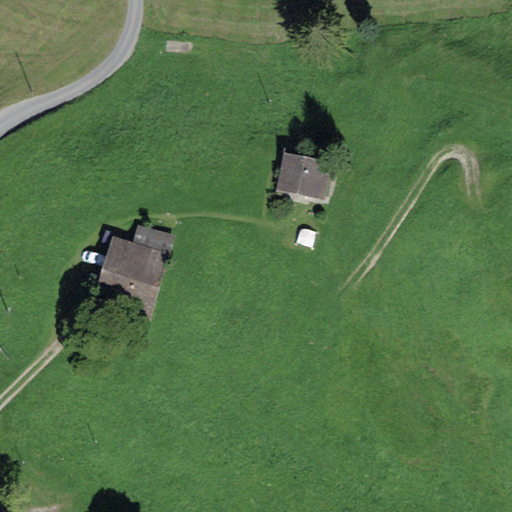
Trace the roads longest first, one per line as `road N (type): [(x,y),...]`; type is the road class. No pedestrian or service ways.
road 1 (unclassified): [(0,125),(93,80),(128,42),(136,0)]
road 2 (track): [(88,313),(0,405)]
